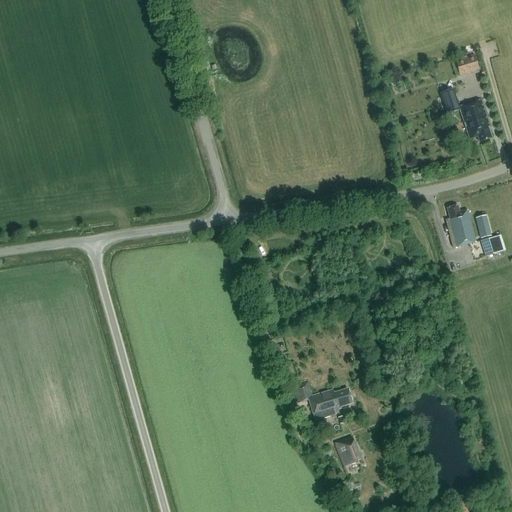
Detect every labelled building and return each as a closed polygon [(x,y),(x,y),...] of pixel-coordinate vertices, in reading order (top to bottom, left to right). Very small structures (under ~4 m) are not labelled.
[(474,56),(467,58),(471,72),(478,70),(474,56)] [(400,78),(402,89),(408,87),(406,77),(400,78)] [(479,143),(481,142),(492,138),(488,127),(490,126),(481,100),(460,107),(454,89),(439,94),(439,95),(435,96),(438,104),(442,103),(446,114),(459,110),(469,140),(477,137),(479,143)] [(454,247),(477,241),(468,210),(461,212),(459,206),(447,210),(450,219),(446,220),(454,247)] [(475,218),(481,238),(491,236),(485,215),(475,218)] [(338,407),(352,402),(347,388),(334,393),(332,389),(313,396),(307,381),(293,386),(299,402),(307,399),(315,421),(319,419),(320,420),(336,414),(335,412),(339,410),(338,407)] [(334,443),(343,467),(346,466),(360,460),(351,437),(334,443)] [(339,508),(352,503),(349,496),(336,501),(339,508)]
